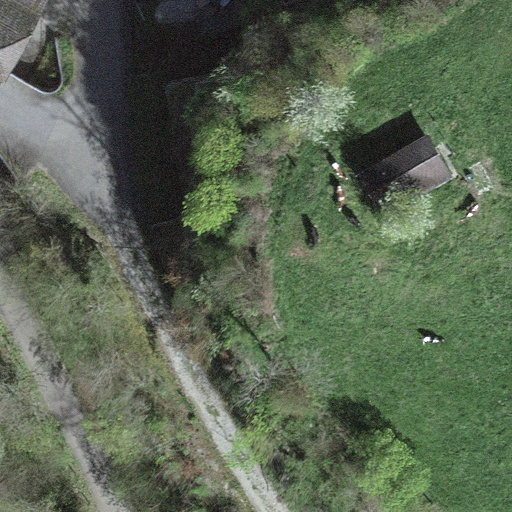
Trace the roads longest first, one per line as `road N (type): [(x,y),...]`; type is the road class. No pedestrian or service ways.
road 1 (track): [(269,511),(232,456),(148,283),(117,206),(103,141)]
road 2 (unclassified): [(113,511),(27,341),(0,257)]
road 3 (unclassified): [(0,196),(23,168),(103,141),(102,0)]
